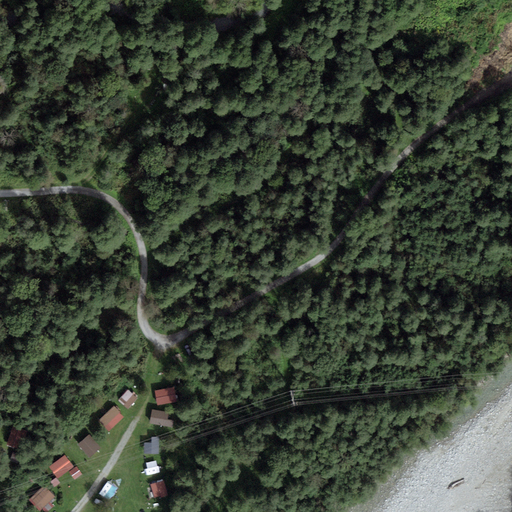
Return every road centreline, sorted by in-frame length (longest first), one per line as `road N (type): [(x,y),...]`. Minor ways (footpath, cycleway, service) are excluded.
road 1 (track): [(147,332),(164,342),(181,336),(322,257),(412,147),(511,60)]
road 2 (track): [(0,194),(64,189),(115,204),(138,238),(140,306),(161,363)]
road 3 (track): [(73,511),(103,478),(161,363)]
